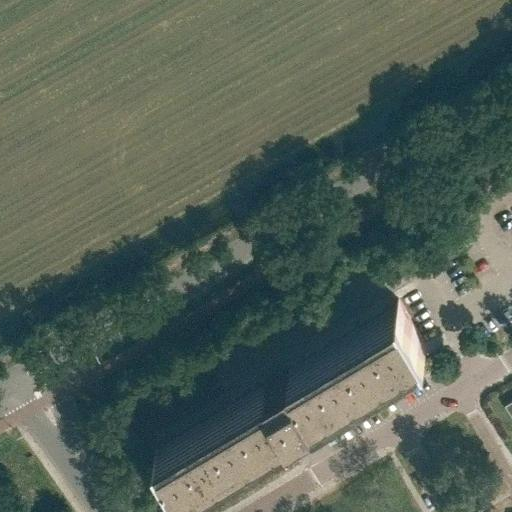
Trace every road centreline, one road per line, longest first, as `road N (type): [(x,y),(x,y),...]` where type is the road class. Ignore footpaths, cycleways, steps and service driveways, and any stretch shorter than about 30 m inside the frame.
road 1 (secondary): [(26,374),(511,97)]
road 2 (unknown): [(485,376),(461,333),(436,329),(207,462)]
road 3 (residential): [(254,511),(395,430)]
road 4 (tertiary): [(106,511),(26,374)]
